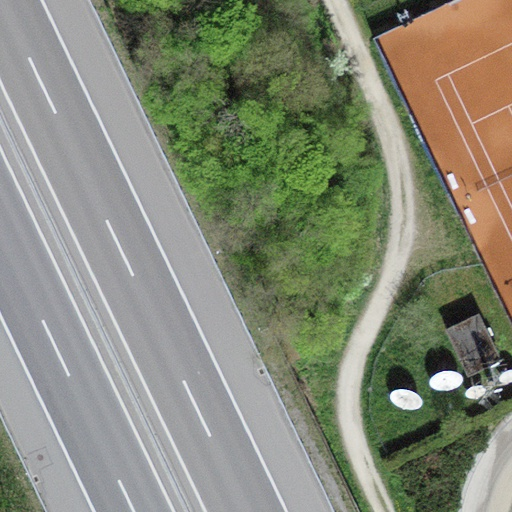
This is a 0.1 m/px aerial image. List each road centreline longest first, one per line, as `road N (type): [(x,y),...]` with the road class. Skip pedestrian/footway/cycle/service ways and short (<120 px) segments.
road 1 (motorway): [(246,511),(1,0)]
road 2 (track): [(335,0),(382,109),(403,207),(399,249),(350,387),(353,429),(386,511)]
road 3 (motorway): [(0,230),(134,511)]
